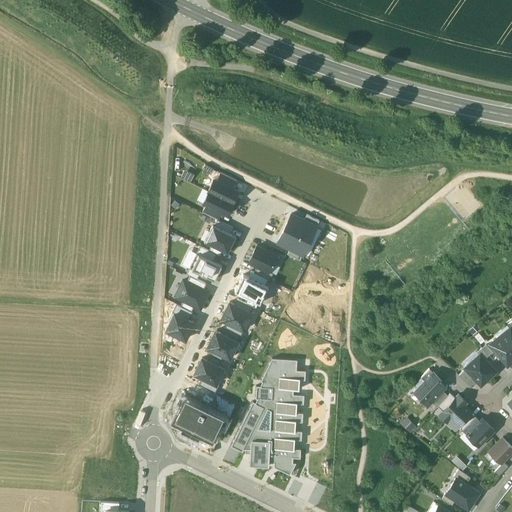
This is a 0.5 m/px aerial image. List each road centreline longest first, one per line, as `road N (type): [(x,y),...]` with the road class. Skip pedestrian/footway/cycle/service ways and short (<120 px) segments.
road 1 (secondary): [(511,116),(298,57),(167,0)]
road 2 (track): [(198,0),(174,49),(157,313)]
road 3 (residential): [(260,210),(185,365),(156,397),(152,441)]
road 4 (residential): [(152,441),(293,511)]
road 5 (track): [(0,303),(157,313)]
